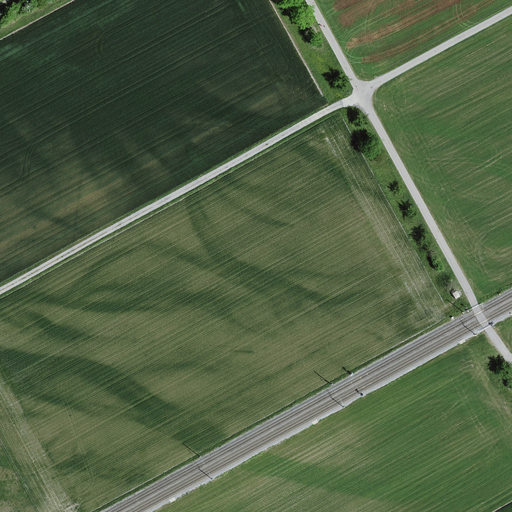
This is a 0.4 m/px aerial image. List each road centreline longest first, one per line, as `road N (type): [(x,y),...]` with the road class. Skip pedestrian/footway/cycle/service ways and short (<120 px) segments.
road 1 (track): [(361,94),(0,288)]
road 2 (track): [(361,94),(511,362)]
road 3 (track): [(511,11),(361,94)]
